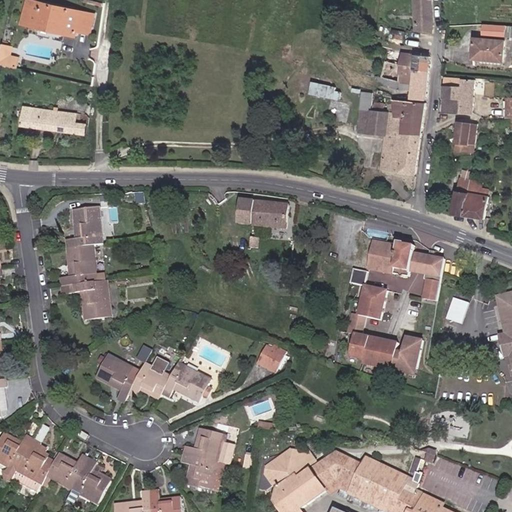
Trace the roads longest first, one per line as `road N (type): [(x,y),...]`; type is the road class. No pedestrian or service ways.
road 1 (secondary): [(511,256),(301,187),(243,179),(22,178)]
road 2 (residential): [(22,178),(56,409),(140,444)]
